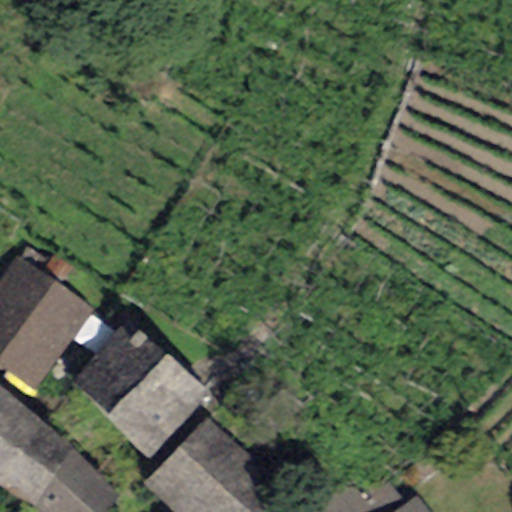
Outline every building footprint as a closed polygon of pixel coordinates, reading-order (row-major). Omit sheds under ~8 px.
[(18,260),(0,285),(0,379),(31,401),(93,311),(18,260)] [(136,336),(75,401),(147,468),(208,402),(136,336)] [(0,397),(0,495),(25,511),(107,511),(114,502),(0,397)] [(210,421),(145,495),(164,511),(275,511),(293,492),(210,421)] [(424,511),(416,501),(402,511),(424,511)]
